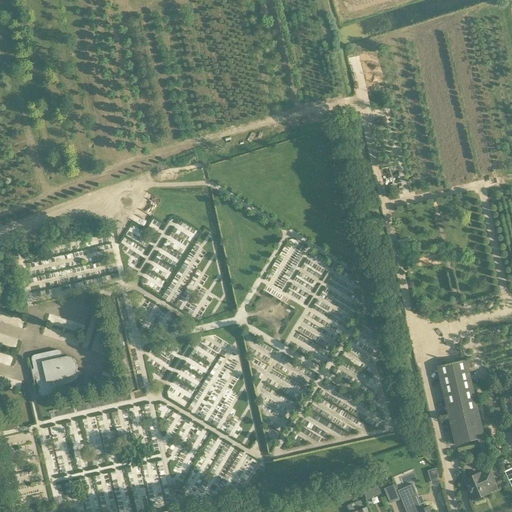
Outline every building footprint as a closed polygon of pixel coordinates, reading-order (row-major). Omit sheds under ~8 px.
[(5,265),(6,272),(17,269),(16,262),(5,265)] [(32,359),(34,369),(31,369),(31,370),(32,370),(34,379),(33,379),(33,380),(36,380),(39,393),(39,394),(40,394),(40,395),(41,396),(42,396),(43,396),(44,396),(55,394),(56,394),(66,391),(67,391),(67,390),(68,390),(68,389),(69,389),(69,388),(69,387),(68,384),(70,384),(71,384),(73,383),(74,383),(75,382),(77,381),(78,380),(79,379),(80,378),(81,377),(82,375),(82,374),(83,373),(82,372),(82,373),(82,374),(81,374),(81,375),(81,376),(76,373),(76,372),(76,371),(77,370),(77,369),(77,368),(77,367),(77,366),(77,365),(77,364),(76,363),(76,362),(75,362),(75,361),(74,360),(74,359),(73,359),(72,358),(71,358),(70,357),(69,357),(68,357),(67,356),(66,356),(65,357),(64,357),(62,357),(61,353),(61,352),(60,352),(60,351),(59,351),(59,350),(58,350),(57,350),(35,355),(34,355),(33,355),(33,356),(32,356),(32,357),(32,358),(32,359)] [(473,358),(467,360),(469,371),(476,369),(473,358)] [(436,367),(454,445),(485,438),(467,360),(436,367)] [(484,487),(493,483),(488,472),(479,476),(478,474),(464,480),(473,500),(475,499),(477,502),(484,499),(482,496),(487,494),(484,487)] [(381,483),(383,487),(393,483),(392,479),(381,483)] [(431,511),(429,506),(422,509),(420,504),(424,502),(421,495),(417,496),(412,484),(398,490),(406,511),(431,511)] [(398,500),(393,486),(384,489),(390,503),(398,500)] [(368,511),(364,499),(346,506),(348,511),(368,511)]
